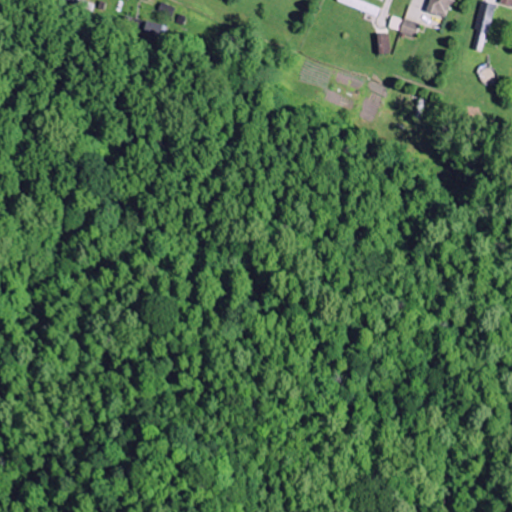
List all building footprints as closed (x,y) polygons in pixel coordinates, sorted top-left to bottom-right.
[(449,18),(452,0),(430,0),(428,13),(449,18)] [(495,5),(482,1),(472,38),(476,39),(474,47),(483,50),(495,5)] [(425,14),(408,8),(400,33),(417,38),(425,14)] [(399,32),(403,21),(392,17),(388,28),(399,32)] [(379,55),(391,53),(387,34),(375,36),(379,55)]
